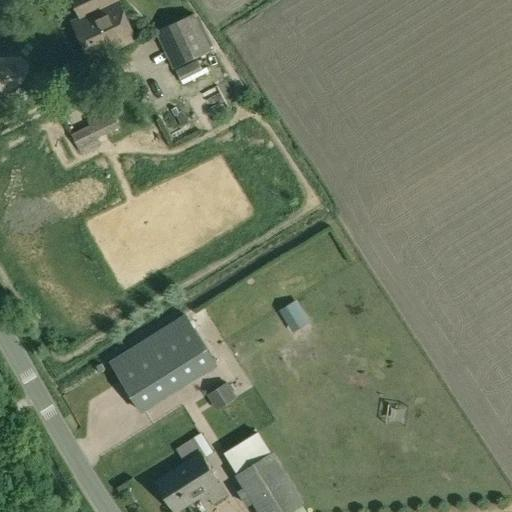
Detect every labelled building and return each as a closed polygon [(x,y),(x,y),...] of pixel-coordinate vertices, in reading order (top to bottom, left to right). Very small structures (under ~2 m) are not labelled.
[(72,0),(82,19),(73,23),(90,61),(137,40),(118,0),(72,0)] [(169,26),(186,62),(188,61),(212,49),(195,13),(171,24),(169,26)] [(198,61),(176,71),(181,81),(203,70),(198,61)] [(110,109),(88,120),(90,126),(72,135),(80,153),(99,144),(97,139),(119,128),(110,109)] [(298,324),(315,314),(303,295),(287,305),(298,324)] [(140,410),(217,362),(188,314),(111,361),(140,410)] [(217,391),(225,405),(236,398),(227,384),(217,391)] [(261,392),(249,405),(262,416),(273,404),(261,392)] [(406,414),(407,400),(394,400),(393,413),(406,414)] [(237,474),(271,453),(259,433),(225,454),(237,474)] [(213,504),(214,504),(229,494),(204,455),(194,438),(178,447),(187,460),(155,480),(174,511),(179,511),(207,494),(210,499),(213,504)] [(272,452),(271,453),(237,474),(236,474),(244,487),(238,491),(247,506),(253,503),(258,511),(292,511),(305,504),(272,452)]
